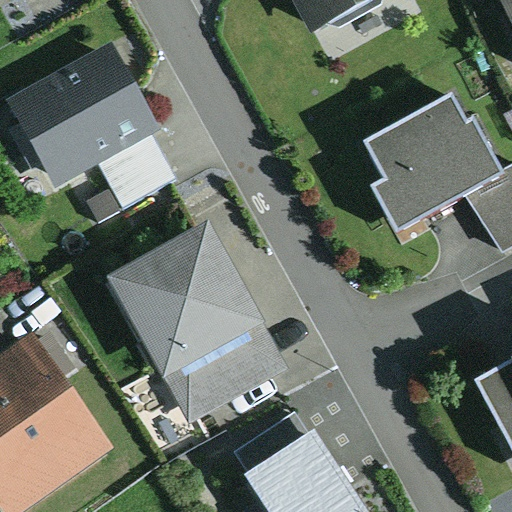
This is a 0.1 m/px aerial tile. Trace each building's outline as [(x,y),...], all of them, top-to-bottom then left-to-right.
[(297,0),(312,28),(365,0),(297,0)] [(511,0),(503,0),(511,18),(511,0)] [(112,41),(8,97),(54,183),(97,160),(152,130),(158,127),(112,41)] [(451,90),(364,139),(383,173),(370,180),(398,230),(467,191),(502,253),(511,247),(511,160),(504,165),(473,110),(465,115),(451,90)] [(178,177),(152,130),(97,160),(123,207),(178,177)] [(209,216),(109,272),(191,420),(291,365),(209,216)] [(34,330),(0,353),(0,496),(11,511),(23,511),(116,448),(72,385),(34,330)] [(511,353),(473,375),(511,445),(511,353)] [(246,470),(307,430),(295,411),(233,451),(246,470)] [(307,430),(246,470),(273,511),(372,511),(314,426),(307,430)]
